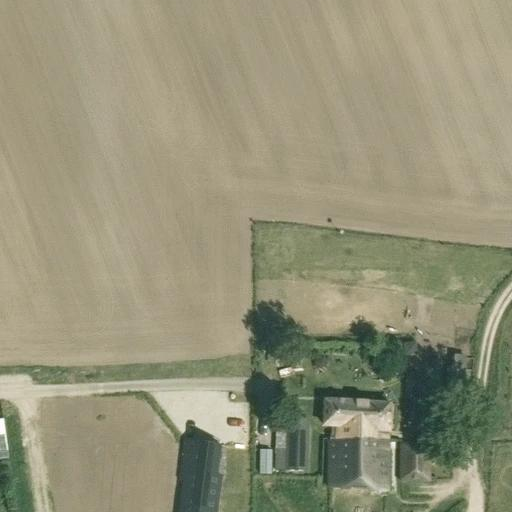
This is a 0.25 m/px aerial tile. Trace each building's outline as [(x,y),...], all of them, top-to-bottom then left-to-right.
[(417,355),(416,345),(416,343),(406,344),(404,344),(405,356),(417,355)] [(447,371),(447,407),(465,408),(465,372),(447,371)] [(320,425),(319,439),(329,440),(329,449),(331,449),(331,489),(387,488),(386,432),(387,432),(389,405),(325,401),(323,426),(320,425)] [(238,406),(192,407),(193,438),(239,436),(238,406)] [(422,418),(408,418),(408,442),(422,442),(422,418)] [(286,419),(284,471),(307,472),(309,420),(286,419)] [(213,447),(185,444),(181,473),(186,473),(181,511),(214,511),(219,477),(210,475),(213,447)] [(399,444),(399,483),(430,483),(431,444),(399,444)] [(112,455),(92,455),(93,491),(113,490),(112,455)]
